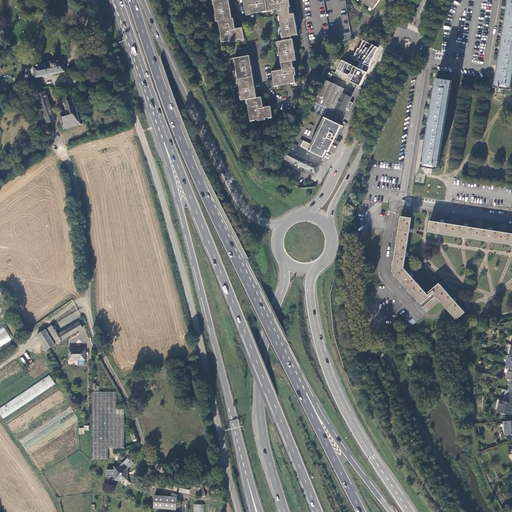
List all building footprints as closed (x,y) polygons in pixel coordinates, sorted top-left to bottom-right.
[(228,0),(221,0),(214,1),(217,23),(219,22),(223,43),(230,41),(230,43),(238,41),(237,40),(244,39),(242,28),(236,29),(234,19),(232,19),(228,0)] [(271,71),(273,86),(295,83),(293,75),(295,75),(294,67),(292,68),(291,61),(295,60),(292,39),(290,39),(290,36),(297,35),(294,14),(289,15),(288,8),(290,8),(289,0),(287,1),(286,0),(242,0),(245,15),(276,10),(281,41),(277,42),(281,70),(271,71)] [(301,0),(310,45),(352,38),(345,0),(301,0)] [(359,0),(371,9),(377,0),(359,0)] [(511,89),(511,82),(511,0),(508,0),(495,87),(500,88),(508,89),(511,89)] [(379,48),(362,40),(359,48),(357,48),(353,58),(359,62),(357,68),(341,60),(335,73),(361,86),(379,48)] [(257,119),(257,120),(264,119),(264,117),(271,116),(270,106),(262,107),(260,96),(255,97),(249,55),(234,57),(241,99),(246,98),(250,120),(257,119)] [(36,77),(65,71),(63,59),(33,65),(34,67),(33,67),(32,69),(33,74),(35,75),(36,77)] [(423,156),(421,166),(437,169),(452,80),(436,78),(434,88),(432,101),(430,114),(428,128),(425,143),(423,156)] [(347,108),(350,109),(353,103),(349,101),(353,93),(323,79),(309,109),(328,119),(332,111),(343,116),(347,108)] [(45,90),(37,93),(44,114),(45,116),(47,123),(55,120),(53,115),(59,113),(64,129),(81,124),(72,94),(63,97),(67,110),(53,114),(45,90)] [(342,126),(324,117),(310,144),(303,141),(300,146),(323,157),(325,151),(327,152),(338,129),(342,126)] [(299,147),(288,142),(286,146),(288,147),(287,149),(296,153),(299,147)] [(292,162),(315,173),(322,158),(299,147),(296,153),(287,149),(288,147),(286,146),(281,157),(292,163),(292,162)] [(277,165),(275,174),(284,177),(285,172),(287,168),(277,165)] [(433,293),(455,318),(463,311),(455,301),(457,300),(456,298),(455,297),(452,299),(439,283),(426,293),(411,277),(413,275),(412,273),(411,272),(409,274),(403,268),(405,256),(408,256),(408,255),(409,253),(406,252),(409,232),(412,232),(412,231),(412,229),(410,228),(411,218),(401,216),(392,271),(421,304),(433,293)] [(511,233),(492,230),(492,228),(490,227),(489,227),(488,230),(468,226),(468,224),(466,223),(464,223),(464,226),(443,223),(444,220),(440,220),(440,222),(430,220),(428,231),(441,233),(464,237),(489,241),(511,244),(511,233)] [(47,328),(56,343),(83,327),(79,321),(58,333),(53,324),(47,328)] [(0,347),(12,341),(4,327),(0,329),(0,347)] [(47,349),(56,343),(47,328),(38,333),(47,349)] [(69,348),(69,360),(85,360),(85,347),(69,348)] [(32,386),(36,393),(54,383),(49,375),(32,386)] [(511,391),(508,391),(505,390),(503,401),(511,402),(511,391)] [(92,392),(92,459),(108,460),(108,448),(124,448),(124,408),(116,408),(116,392),(92,392)] [(511,402),(503,401),(499,400),(497,411),(510,414),(511,406),(511,402)] [(10,401),(0,408),(0,413),(3,418),(16,409),(10,401)] [(511,420),(500,422),(500,424),(503,423),(503,427),(505,427),(505,435),(511,434),(511,420)] [(79,429),(79,435),(84,435),(84,431),(89,431),(89,426),(84,426),(84,429),(79,429)] [(114,466),(114,479),(127,479),(127,468),(134,462),(128,457),(119,466),(114,466)] [(190,487),(199,487),(202,480),(193,478),(192,481),(179,479),(179,481),(166,478),(164,487),(177,490),(178,484),(181,484),(179,490),(189,492),(190,487)] [(201,496),(205,495),(202,480),(199,487),(198,490),(196,490),(197,494),(200,494),(201,496)] [(176,509),(177,496),(154,494),(153,507),(176,509)]
